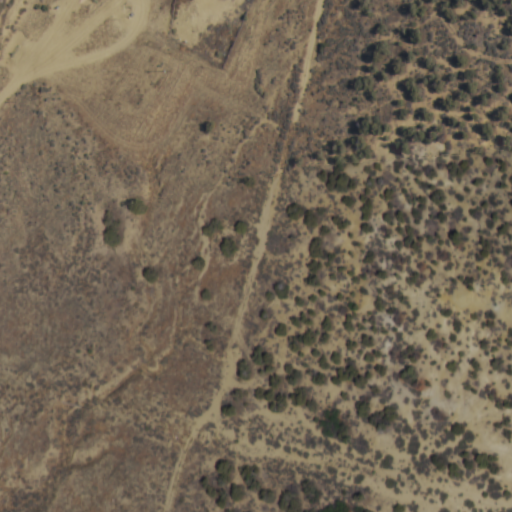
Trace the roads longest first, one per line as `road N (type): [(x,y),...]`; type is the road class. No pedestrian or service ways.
road 1 (track): [(171,511),(186,456),(231,382),(325,0)]
road 2 (track): [(498,511),(251,440),(217,412)]
